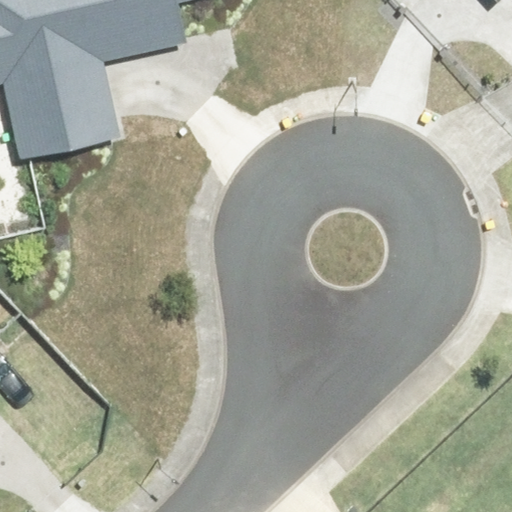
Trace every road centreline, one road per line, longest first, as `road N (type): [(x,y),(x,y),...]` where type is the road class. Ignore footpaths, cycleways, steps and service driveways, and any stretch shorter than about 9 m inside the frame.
road 1 (residential): [(288,434),(280,219),(300,188),(340,172),(371,174),(394,185),(415,214),(421,282),(398,326)]
road 2 (residential): [(398,326),(288,434)]
